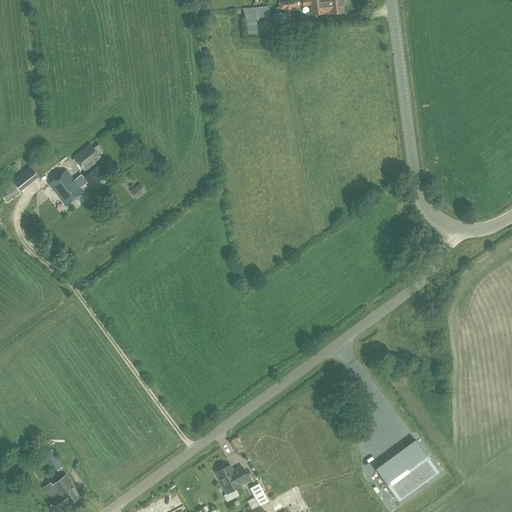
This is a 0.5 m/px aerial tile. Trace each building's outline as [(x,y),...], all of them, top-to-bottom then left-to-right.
[(275,14),(273,15),(274,24),(287,22),(286,13),(285,13),(285,12),(293,11),(293,8),(298,8),(297,0),(292,0),(278,2),(279,9),(275,10),(275,14)] [(304,0),(303,0),(304,6),(311,5),(312,15),(324,14),(324,13),(329,12),(329,15),(345,13),(343,0),(304,0)] [(268,6),(263,6),(244,9),(245,20),(244,20),(244,22),(245,24),(244,24),(246,37),(258,36),(256,19),(270,17),(268,6)] [(299,31),(291,33),(287,34),(288,40),(300,38),(299,31)] [(90,143),(72,157),(85,172),(95,164),(98,167),(105,161),(102,158),(99,154),(104,150),(99,144),(94,148),(90,143)] [(91,188),(104,177),(98,169),(92,173),(91,171),(82,178),(91,188)] [(49,184),(67,206),(84,192),(67,170),(49,184)] [(20,192),(12,180),(0,187),(0,191),(6,201),(20,192)] [(148,191),(147,190),(142,185),(140,183),(130,191),(138,200),(148,191)] [(399,502),(439,472),(416,440),(375,469),(399,502)] [(46,443),(38,447),(42,455),(41,455),(52,474),(63,467),(52,449),(50,450),(46,443)] [(7,462),(9,465),(0,471),(0,481),(13,472),(27,463),(20,452),(11,458),(11,459),(7,462)] [(243,486),(252,481),(244,465),(235,470),(232,464),(216,472),(228,495),(244,487),(243,486)] [(57,492),(61,497),(61,498),(62,497),(63,499),(76,489),(74,487),(75,486),(67,475),(53,485),(51,482),(43,488),(50,497),(57,492)] [(50,504),(55,511),(67,504),(68,505),(81,496),(76,489),(63,499),(62,497),(61,498),(61,497),(50,504)]
